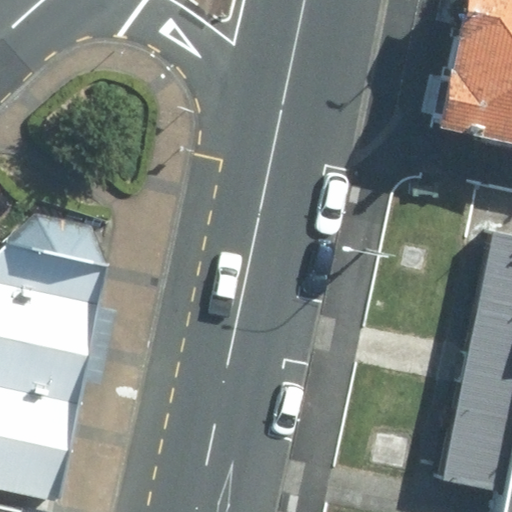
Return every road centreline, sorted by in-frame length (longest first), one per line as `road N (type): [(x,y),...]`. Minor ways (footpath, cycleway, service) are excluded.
road 1 (secondary): [(276,135),(196,511)]
road 2 (secondary): [(276,135),(197,47),(101,0)]
road 3 (secondary): [(305,0),(276,135)]
